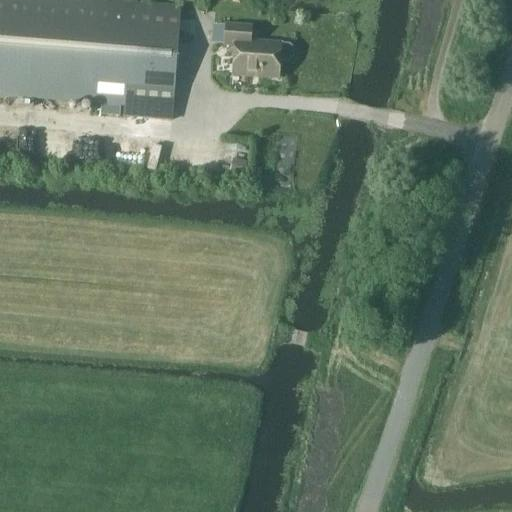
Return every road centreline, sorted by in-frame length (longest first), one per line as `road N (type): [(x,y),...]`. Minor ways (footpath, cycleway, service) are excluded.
road 1 (unclassified): [(364,511),(511,67)]
road 2 (track): [(0,320),(285,335),(417,363)]
road 3 (track): [(227,102),(193,127),(0,113)]
